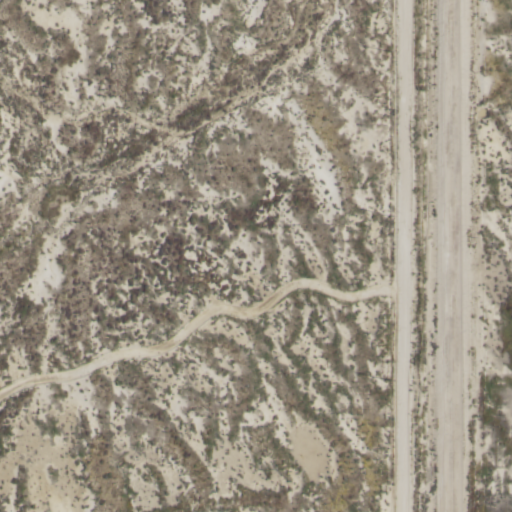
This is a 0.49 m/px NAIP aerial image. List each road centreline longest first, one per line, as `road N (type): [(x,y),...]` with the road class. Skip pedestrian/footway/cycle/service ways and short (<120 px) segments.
road 1 (residential): [(404,0),(402,511)]
road 2 (residential): [(450,511),(449,0)]
